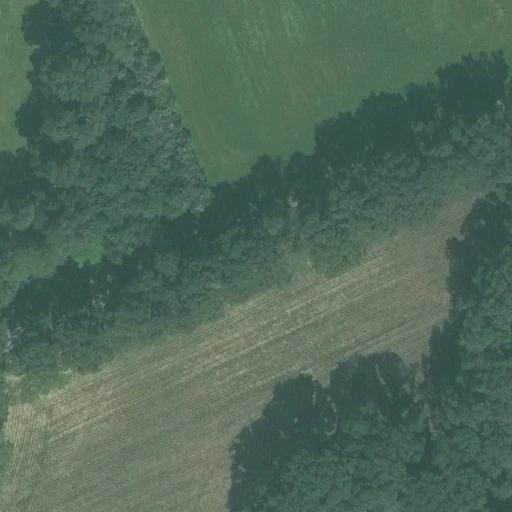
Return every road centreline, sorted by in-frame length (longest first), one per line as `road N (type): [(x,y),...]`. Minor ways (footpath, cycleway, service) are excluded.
road 1 (unclassified): [(0,349),(511,99)]
road 2 (track): [(0,247),(52,190),(82,135),(103,52),(100,0)]
